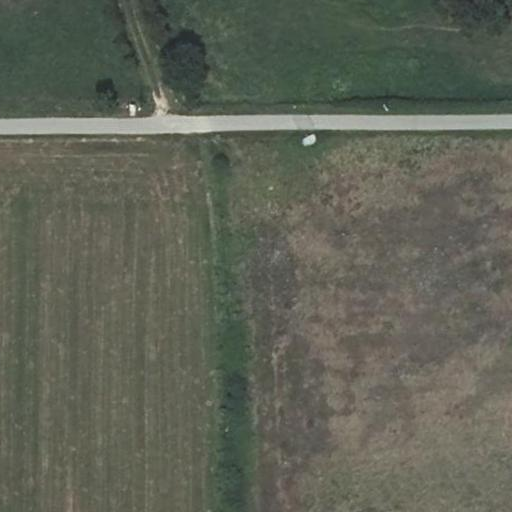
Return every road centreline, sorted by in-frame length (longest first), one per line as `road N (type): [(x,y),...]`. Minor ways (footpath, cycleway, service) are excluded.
road 1 (unclassified): [(511,124),(0,127)]
road 2 (track): [(129,0),(168,126)]
